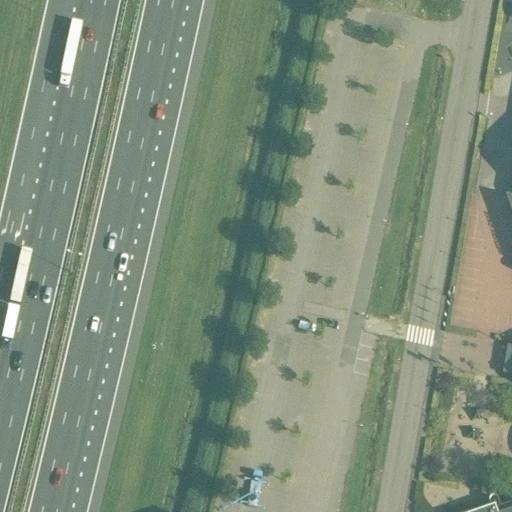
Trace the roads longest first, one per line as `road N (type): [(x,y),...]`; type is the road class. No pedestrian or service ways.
road 1 (motorway): [(41,511),(158,0)]
road 2 (unclassified): [(390,511),(480,0)]
road 3 (motorway): [(89,0),(0,396)]
